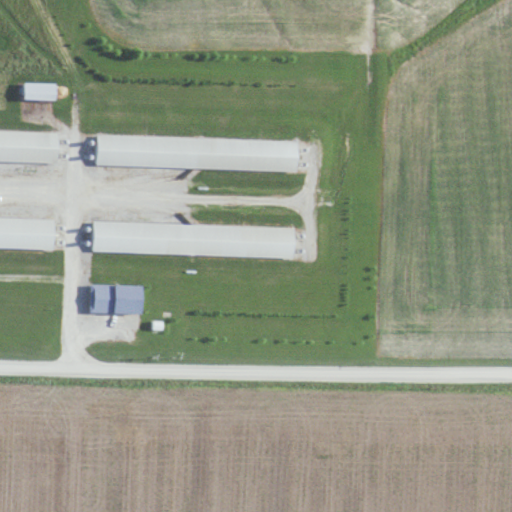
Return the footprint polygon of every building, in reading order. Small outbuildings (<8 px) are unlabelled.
[(14,102),(48,102),(48,85),(14,85),(14,102)] [(0,132),(0,162),(50,164),(50,134),(0,132)] [(87,137),(86,167),(288,173),(288,142),(87,137)] [(0,248),(48,250),(48,220),(0,218),(0,248)] [(84,223),(83,254),(286,259),(287,229),(84,223)] [(135,314),(136,287),(82,286),(82,314),(135,314)]
